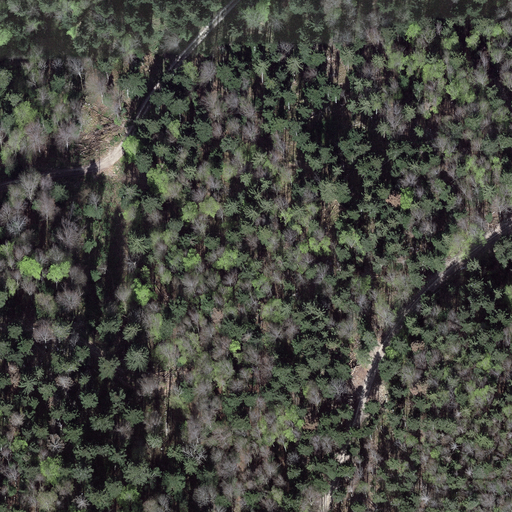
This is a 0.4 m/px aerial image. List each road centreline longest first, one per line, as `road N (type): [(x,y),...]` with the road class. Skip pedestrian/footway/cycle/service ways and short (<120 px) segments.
road 1 (track): [(322,511),(379,348),(423,289),(511,224)]
road 2 (track): [(0,184),(113,158),(159,78),(234,0)]
